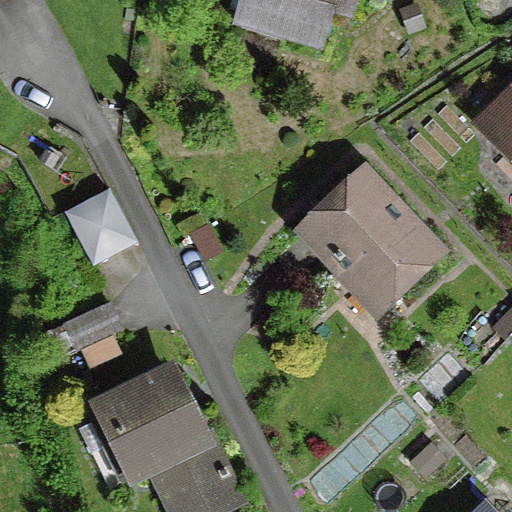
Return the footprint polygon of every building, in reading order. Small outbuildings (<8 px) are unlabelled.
[(238,0),(231,25),(315,50),(326,12),(337,15),(345,0),(238,0)] [(511,154),(511,100),(485,127),(511,154)] [(300,234),(321,256),(376,314),(434,259),(355,175),(297,230),(300,234)] [(117,331),(105,305),(41,335),(52,359),(70,351),(71,352),(117,331)] [(174,393),(166,376),(83,416),(99,450),(110,444),(127,479),(160,463),(184,511),(214,511),(236,502),(205,437),(197,441),(174,393)] [(440,461),(426,445),(405,464),(420,480),(440,461)]
